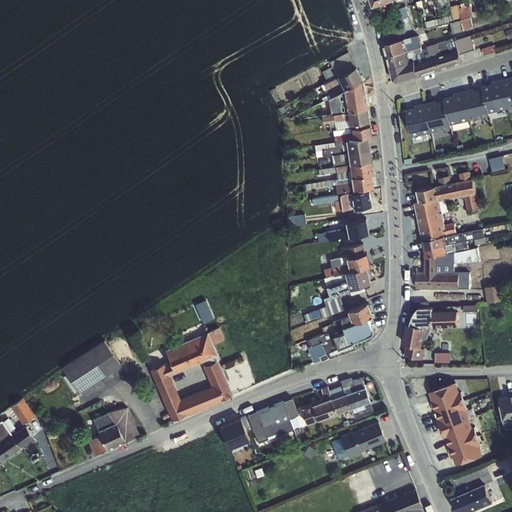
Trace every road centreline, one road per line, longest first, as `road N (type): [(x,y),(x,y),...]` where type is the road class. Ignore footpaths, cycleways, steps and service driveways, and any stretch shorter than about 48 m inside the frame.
road 1 (residential): [(0,506),(390,347)]
road 2 (tertiary): [(390,347),(395,220),(381,98)]
road 3 (tertiary): [(446,511),(396,393),(390,347)]
road 4 (residential): [(381,98),(511,57)]
